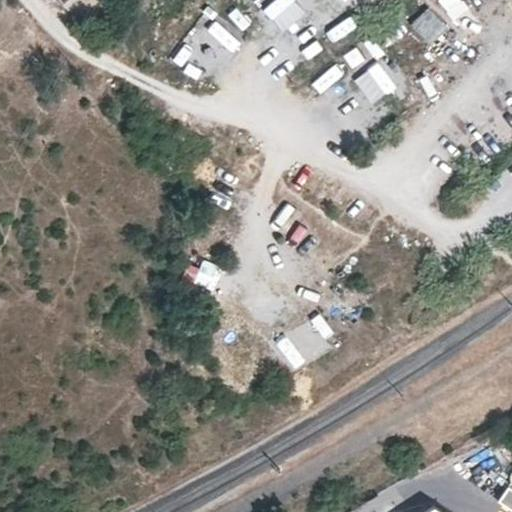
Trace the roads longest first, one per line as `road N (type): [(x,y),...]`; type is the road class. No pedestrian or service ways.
road 1 (track): [(185,112),(485,244)]
road 2 (residential): [(25,0),(75,55),(185,112)]
